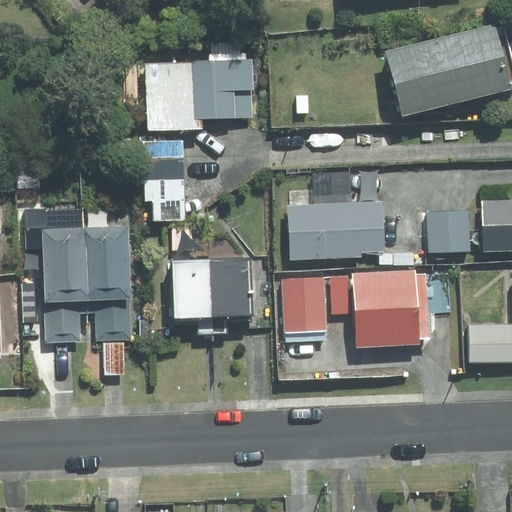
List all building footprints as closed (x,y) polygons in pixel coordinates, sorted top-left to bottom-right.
[(485,31),(377,57),(393,122),(501,95),(485,31)] [(247,62),(136,66),(138,137),(188,135),(188,123),(249,121),(247,62)] [(179,145),(137,145),(137,205),(146,205),(146,224),(179,224),(179,145)] [(511,204),(478,204),(478,256),(511,255),(511,204)] [(379,205),(284,209),(283,265),(355,263),(355,258),(380,256),(379,205)] [(465,215),(424,217),(423,257),(466,257),(465,215)] [(121,230),(36,236),(42,345),(75,343),(73,308),(90,307),(92,346),(128,344),(121,230)] [(243,263),(164,268),(167,328),(247,323),(243,263)] [(410,273),(276,281),(279,337),(321,335),(320,316),(345,315),(348,357),(415,353),(410,273)] [(511,328),(464,327),(463,369),(511,370),(511,328)]
